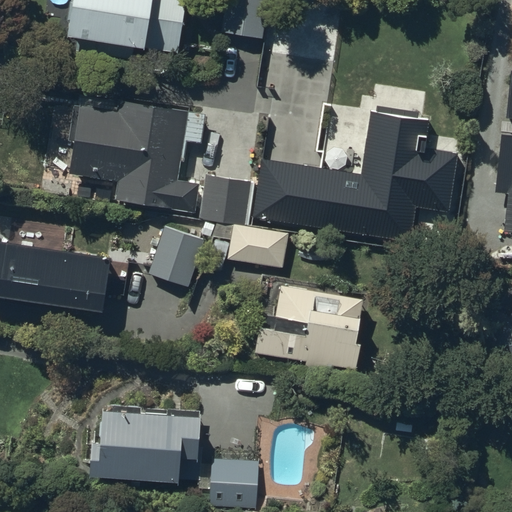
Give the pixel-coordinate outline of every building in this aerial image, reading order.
[(72,0),(67,32),(178,51),(187,0),(72,0)] [(268,0),(226,0),(221,30),(262,37),(268,0)] [(511,60),(506,60),(492,189),(509,190),(505,227),(511,228),(511,60)] [(73,140),(68,172),(133,182),(130,200),(195,211),(200,182),(176,178),(179,160),(183,161),(187,139),(199,141),(204,109),(120,96),(118,108),(80,102),(80,104),(74,103),(68,139),(73,140)] [(422,117),(375,110),(365,172),(262,156),(252,218),(408,241),(413,206),(450,212),(460,148),(419,141),(422,117)] [(245,219),(250,177),(206,171),(200,213),(245,219)] [(280,263),(286,230),(233,222),(227,254),(280,263)] [(275,315),(261,312),(254,350),(305,359),(304,366),(348,374),(362,296),(280,282),(275,315)] [(492,350),(511,359),(511,309),(508,316),(497,310),(484,334),(491,353),(492,350)] [(91,438),(89,472),(178,480),(179,477),(200,479),(203,444),(198,444),(201,408),(167,405),(166,410),(141,408),(141,405),(107,402),(107,407),(102,406),(99,439),(91,438)] [(257,510),(258,459),(212,458),(211,476),(210,476),(209,509),(257,510)]
